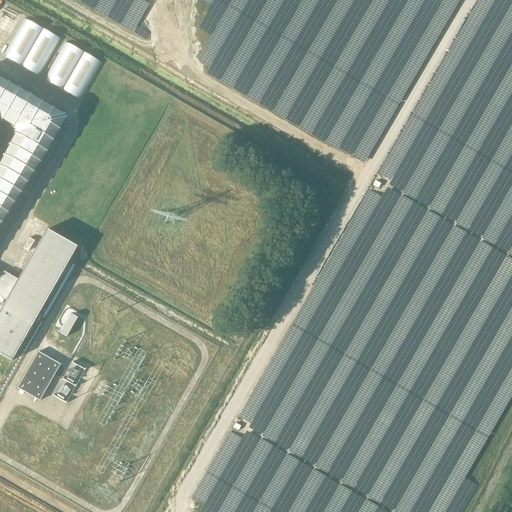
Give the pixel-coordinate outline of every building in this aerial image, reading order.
[(24,19),(4,54),(6,55),(4,58),(36,76),(38,74),(58,39),(24,19)] [(79,97),(80,98),(100,63),(65,43),(45,78),(47,79),(45,81),(77,100),(79,97)] [(0,225),(45,153),(65,119),(64,115),(0,78),(0,225)] [(46,230),(0,309),(0,355),(11,361),(76,247),(46,230)] [(64,314),(50,339),(55,342),(69,317),(64,314)] [(39,401),(60,365),(37,352),(17,388),(39,401)]
